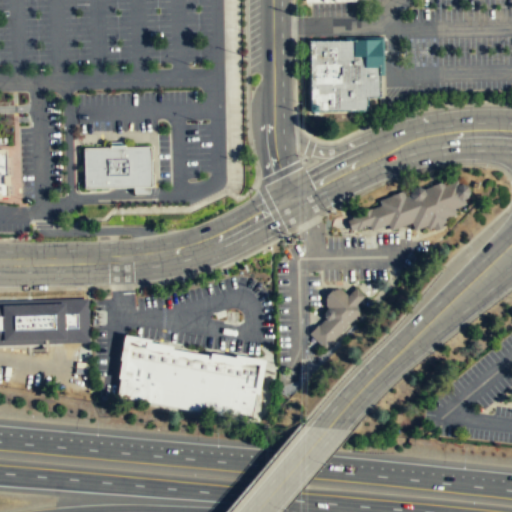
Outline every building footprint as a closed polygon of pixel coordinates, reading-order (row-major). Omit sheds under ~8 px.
[(308,39),(309,111),(366,110),(366,97),(380,97),(379,66),(380,66),(380,39),(308,39)] [(83,188),(150,186),(149,145),(115,147),(82,148),(82,170),(83,188)] [(0,148),(0,196),(8,196),(6,148),(0,148)] [(345,216),(350,230),(358,230),(368,226),(370,231),(387,225),(389,231),(410,222),(413,229),(437,228),(445,225),(445,216),(455,216),(455,209),(467,204),(467,186),(466,184),(458,184),(456,179),(449,181),(439,182),(427,186),(419,187),(404,193),(403,190),(378,200),(378,206),(354,216),(345,216)] [(364,295),(356,303),(358,305),(358,312),(324,347),(308,332),(317,323),(317,324),(323,318),(324,319),(325,318),(322,315),(323,311),(325,307),(329,307),(325,303),(324,294),(331,288),(341,288),(347,294),(355,286),(364,295)] [(88,340),(0,343),(0,299),(86,296),(88,340)] [(262,359),(257,392),(254,391),(250,418),(114,394),(118,375),(115,375),(122,334),(169,343),(169,346),(207,353),(208,349),(225,353),(232,354),(262,359)]
